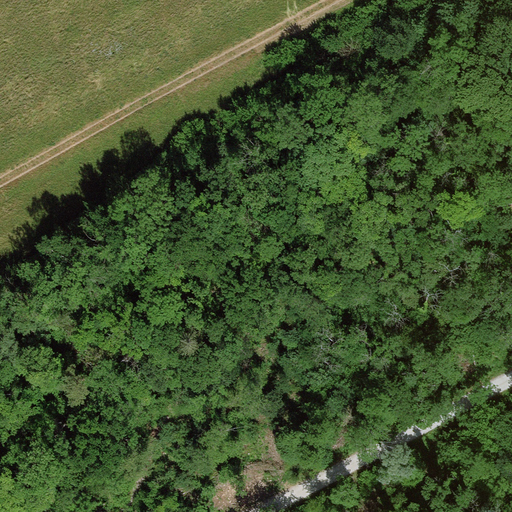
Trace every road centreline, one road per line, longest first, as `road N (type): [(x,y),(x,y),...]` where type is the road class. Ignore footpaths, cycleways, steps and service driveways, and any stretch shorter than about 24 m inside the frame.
road 1 (track): [(0,184),(335,0)]
road 2 (track): [(265,511),(511,379)]
